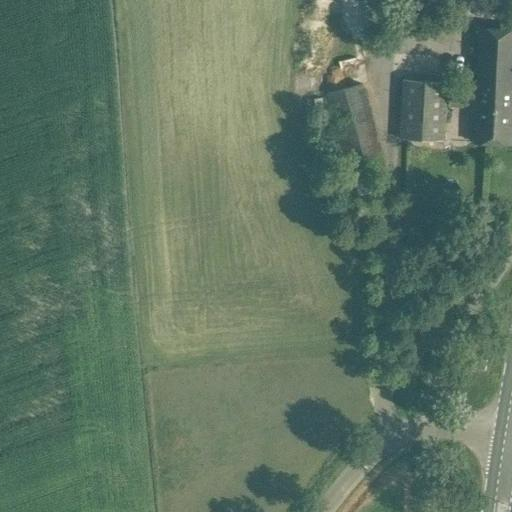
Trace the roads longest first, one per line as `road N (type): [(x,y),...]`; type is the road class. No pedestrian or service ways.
road 1 (unknown): [(375,457),(392,79),(397,58),(473,21),(479,0)]
road 2 (unclassified): [(328,511),(375,457),(406,435),(501,426)]
